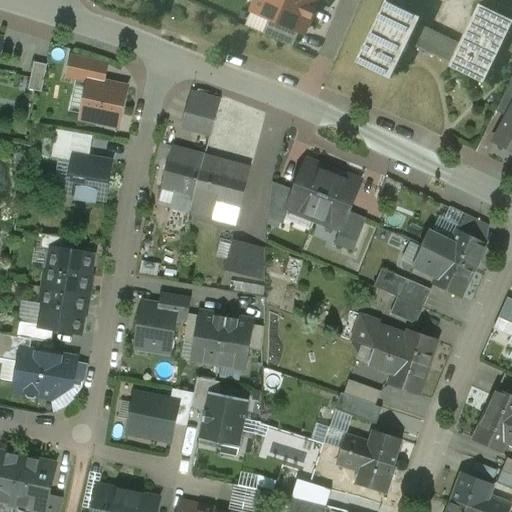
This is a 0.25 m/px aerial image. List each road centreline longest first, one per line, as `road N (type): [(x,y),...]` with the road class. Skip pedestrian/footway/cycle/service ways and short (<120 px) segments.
road 1 (residential): [(161,53),(83,445)]
road 2 (residential): [(161,53),(306,106),(511,203)]
road 3 (residential): [(511,256),(452,387),(410,511)]
